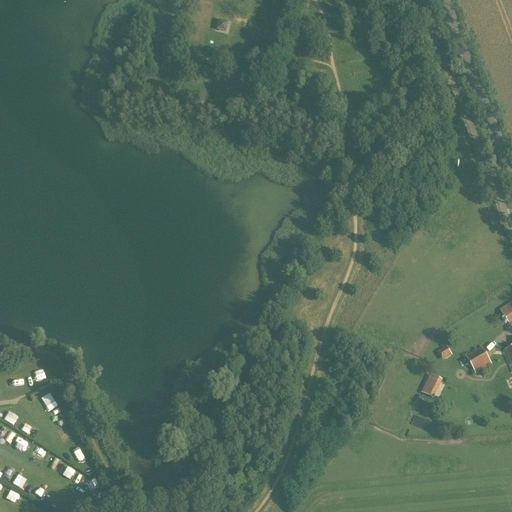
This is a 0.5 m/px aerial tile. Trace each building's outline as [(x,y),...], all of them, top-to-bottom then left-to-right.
[(228,23),(219,21),(217,30),(226,32),(228,23)] [(511,320),(511,302),(500,310),(508,323),(511,320)] [(480,345),(464,354),(475,373),(491,364),(480,345)] [(438,354),(442,362),(452,356),(448,348),(438,354)] [(431,375),(423,393),(432,398),(441,380),(431,375)]
